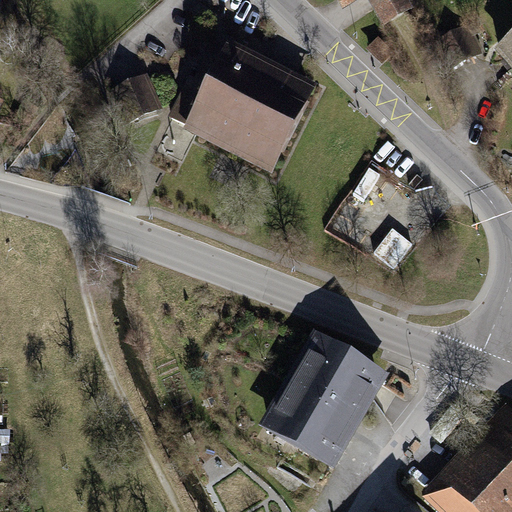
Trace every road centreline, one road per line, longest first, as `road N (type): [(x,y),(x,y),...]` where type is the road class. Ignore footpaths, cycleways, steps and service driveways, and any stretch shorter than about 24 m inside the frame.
road 1 (tertiary): [(0,195),(130,234),(457,358)]
road 2 (tertiary): [(283,0),(454,162),(492,204),(511,252)]
road 3 (track): [(68,214),(112,371),(183,511)]
road 4 (residential): [(457,358),(436,406),(354,511)]
